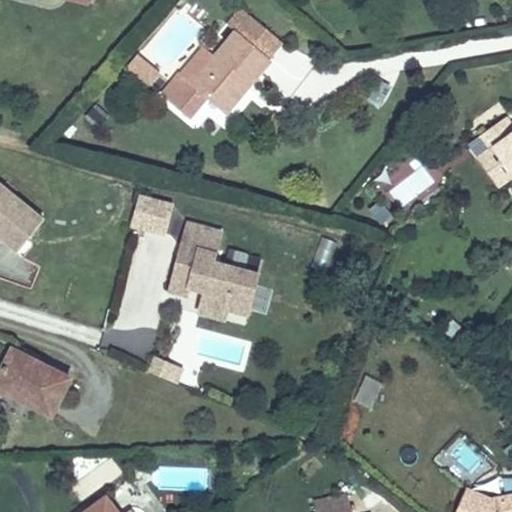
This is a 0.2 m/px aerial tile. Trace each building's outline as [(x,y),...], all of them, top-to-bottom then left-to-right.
[(83,9),(85,0),(48,0),(49,2),(83,9)] [(241,90),(246,94),(267,69),(231,39),(188,92),(178,85),(159,107),(184,128),(202,106),(209,99),(224,111),(241,90)] [(120,77),(129,85),(139,73),(129,65),(120,77)] [(139,73),(129,85),(143,97),(154,84),(139,73)] [(222,122),(246,94),(241,90),(224,111),(209,99),(202,106),(222,122)] [(511,131),(509,128),(483,145),(493,159),(498,155),(511,176),(511,131)] [(0,189),(0,242),(12,253),(38,221),(0,189)] [(156,203),(135,197),(127,226),(148,232),(156,203)] [(161,235),(169,207),(156,203),(148,232),(161,235)] [(367,216),(383,227),(392,215),(377,203),(367,216)] [(243,317),(255,272),(215,261),(222,235),(183,225),(177,247),(194,252),(191,262),(174,258),(165,292),(183,297),(185,289),(200,293),(197,304),(223,311),(243,317)] [(320,239),(316,269),(330,271),(335,241),(320,239)] [(191,262),(194,252),(177,247),(174,258),(191,262)] [(221,322),(223,311),(197,304),(194,315),(221,322)] [(155,377),(162,362),(150,357),(143,372),(155,377)] [(72,390),(11,358),(0,378),(0,401),(50,427),(72,390)] [(171,384),(178,369),(162,362),(155,377),(171,384)] [(372,409),(381,386),(367,380),(358,404),(372,409)] [(471,443),(452,450),(460,471),(478,465),(471,443)] [(511,511),(511,497),(494,501),(472,490),(462,511),(511,511)] [(125,511),(116,499),(98,511),(125,511)]
